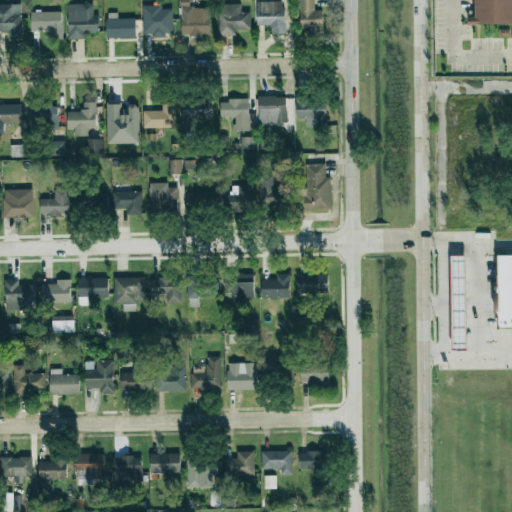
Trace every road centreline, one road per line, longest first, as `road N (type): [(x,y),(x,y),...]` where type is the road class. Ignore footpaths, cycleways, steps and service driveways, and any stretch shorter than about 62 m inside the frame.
road 1 (secondary): [(423,511),(419,0)]
road 2 (secondary): [(349,0),(352,511)]
road 3 (residential): [(0,428),(352,420)]
road 4 (residential): [(0,75),(350,70)]
road 5 (residential): [(0,249),(349,242)]
